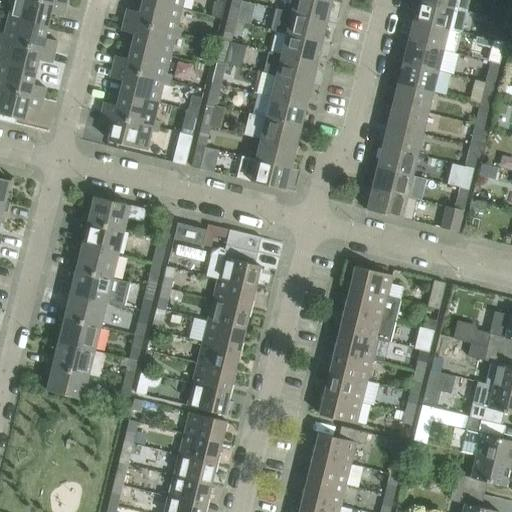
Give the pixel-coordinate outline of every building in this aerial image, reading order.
[(63,16),(66,5),(44,0),(12,0),(8,16),(47,25),(50,13),(63,16)] [(127,9),(124,20),(181,34),(182,28),(177,26),(181,9),(144,0),(142,0),(140,12),(127,9)] [(144,0),(181,9),(183,0),(144,0)] [(286,0),(284,11),(326,21),(332,0),(331,0),(286,0)] [(462,32),(467,11),(421,0),(418,0),(413,20),(460,32),(462,32)] [(421,0),(467,11),(469,0),(421,0)] [(511,9),(511,0),(502,0),(501,6),(511,9)] [(214,3),(210,16),(222,19),(226,2),(219,1),(214,3)] [(230,7),(227,19),(235,21),(239,9),(230,7)] [(272,30),(286,33),(321,42),(326,21),(284,11),(277,9),(272,30)] [(0,32),(0,38),(54,52),(57,41),(44,38),(47,25),(8,16),(4,33),(0,32)] [(227,19),(224,33),(232,35),(235,21),(227,19)] [(180,39),(181,34),(124,20),(121,31),(134,34),(131,46),(170,56),(174,38),(180,39)] [(408,41),(443,50),(454,52),(460,32),(413,20),(408,41)] [(496,27),(493,40),(504,42),(507,30),(496,27)] [(286,33),(281,54),(316,63),(321,42),(286,33)] [(52,63),(54,52),(0,38),(0,44),(1,45),(0,49),(0,63),(36,72),(39,60),(52,63)] [(493,40),(488,61),(499,63),(504,42),(493,40)] [(438,71),(443,50),(408,41),(403,62),(438,71)] [(115,55),(113,66),(170,80),(171,74),(166,73),(170,56),(131,46),(128,58),(115,55)] [(207,60),(209,50),(199,48),(196,58),(207,60)] [(220,49),(217,61),(225,63),(228,51),(220,49)] [(264,73),(276,75),(311,84),(316,63),(281,54),(269,52),(264,73)] [(217,61),(214,73),(222,75),(225,63),(217,61)] [(403,62),(398,83),(433,92),(438,71),(403,62)] [(0,87),(43,98),(46,87),(33,84),(36,72),(0,63),(0,87)] [(168,86),(170,80),(113,66),(110,77),(123,80),(120,93),(158,102),(163,85),(168,86)] [(485,69),(482,82),(494,84),(497,72),(485,69)] [(276,75),(271,96),(306,105),(311,84),(276,75)] [(482,82),(479,94),(491,97),(494,84),(482,82)] [(428,113),(433,92),(398,83),(393,104),(428,113)] [(0,119),(15,124),(16,117),(24,119),(27,106),(40,110),(43,98),(0,87),(0,119)] [(210,91),(206,103),(215,105),(218,93),(210,90),(210,91)] [(104,102),(101,113),(158,127),(160,121),(154,120),(158,102),(120,93),(117,105),(104,102)] [(189,110),(199,112),(202,98),(192,96),(189,110)] [(271,96),(266,117),(301,126),(306,105),(271,96)] [(206,103),(203,115),(212,117),(215,105),(206,103)] [(393,104),(387,125),(422,134),(428,113),(393,104)] [(475,111),(472,124),(484,126),(487,114),(475,111)] [(157,133),(158,127),(101,113),(98,124),(111,127),(108,140),(145,149),(147,150),(151,131),(157,133)] [(246,135),(261,138),(296,147),(301,126),(266,117),(251,114),(246,135)] [(472,124),(469,136),(481,139),(484,126),(472,124)] [(417,155),(422,134),(387,125),(382,146),(417,155)] [(179,132),(175,148),(190,151),(193,135),(179,132)] [(199,132),(196,145),(205,147),(208,135),(199,132)] [(261,138),(255,159),(291,168),(296,147),(261,138)] [(196,145),(191,166),(199,169),(205,147),(196,145)] [(382,146),(377,167),(412,176),(417,155),(382,146)] [(465,153),(462,165),(474,168),(477,156),(465,153)] [(243,156),(237,178),(288,190),(288,189),(286,188),(291,168),(255,159),(243,156)] [(492,167),(481,164),(478,176),(489,178),(492,167)] [(462,165),(457,186),(468,189),(474,168),(462,165)] [(377,167),(372,188),(407,196),(412,176),(377,167)] [(0,200),(10,203),(12,194),(7,193),(10,180),(0,177),(0,200)] [(463,210),(468,189),(457,186),(452,207),(463,210)] [(417,199),(407,196),(372,188),(367,208),(364,208),(364,209),(411,220),(417,199)] [(85,211),(83,220),(124,230),(127,217),(142,221),(145,209),(94,196),(90,210),(85,211)] [(0,219),(2,211),(7,212),(10,203),(0,200),(0,219)] [(446,206),(440,228),(458,232),(463,210),(452,207),(446,206)] [(164,214),(161,226),(158,238),(167,241),(173,216),(164,214)] [(118,254),(124,230),(83,220),(80,229),(85,232),(82,245),(118,254)] [(177,223),(173,238),(203,245),(206,230),(177,223)] [(260,266),(254,264),(261,237),(229,230),(224,249),(223,249),(219,248),(212,253),(211,257),(210,257),(206,276),(217,279),(255,287),(260,266)] [(158,238),(155,251),(164,253),(167,241),(158,238)] [(73,259),(71,268),(112,278),(118,254),(82,245),(79,258),(73,259)] [(390,284),(392,275),(355,266),(350,288),(400,300),(400,299),(403,287),(390,284)] [(71,268),(68,277),(73,280),(70,293),(106,302),(124,306),(130,282),(112,278),(71,268)] [(150,274),(146,287),(155,289),(158,276),(150,274)] [(164,277),(161,287),(169,289),(172,279),(164,277)] [(217,279),(212,299),(250,309),(255,287),(217,279)] [(439,310),(446,283),(434,280),(427,307),(439,310)] [(152,301),(155,289),(146,287),(143,299),(152,301)] [(161,287),(159,297),(167,299),(169,289),(161,287)] [(350,288),(345,309),(395,321),(400,300),(350,288)] [(100,326),(106,302),(70,293),(67,306),(61,307),(59,316),(100,326)] [(245,330),(250,309),(212,299),(207,320),(245,330)] [(395,321),(345,309),(340,330),(377,339),(390,342),(395,321)] [(490,334),(511,339),(511,315),(495,311),(490,334)] [(94,350),(100,326),(59,316),(57,325),(62,328),(58,341),(94,350)] [(426,318),(424,328),(434,331),(436,320),(426,318)] [(154,319),(151,329),(160,331),(162,321),(154,319)] [(207,320),(202,341),(240,351),(245,330),(207,320)] [(138,322),(135,335),(143,337),(146,324),(138,322)] [(419,327),(414,348),(419,349),(429,352),(434,331),(424,328),(419,327)] [(441,327),(439,335),(453,338),(455,331),(441,327)] [(157,341),(160,331),(151,329),(149,339),(157,341)] [(340,330),(334,351),(372,360),(377,339),(340,330)] [(511,339),(490,334),(487,347),(511,352),(511,339)] [(137,361),(143,337),(135,335),(132,347),(129,359),(137,361)] [(49,355),(47,364),(89,374),(94,350),(58,341),(55,355),(49,355)] [(234,371),(240,351),(202,341),(197,362),(234,371)] [(471,343),(467,356),(492,362),(486,384),(511,390),(511,352),(487,347),(471,343)] [(419,349),(414,370),(424,373),(429,352),(419,349)] [(367,381),(372,360),(334,351),(329,372),(367,381)] [(141,371),(149,373),(152,363),(143,361),(141,371)] [(197,362),(192,383),(229,392),(234,371),(197,362)] [(82,399),(89,374),(47,364),(45,373),(50,376),(46,390),(82,399)] [(126,370),(123,383),(131,385),(134,372),(126,370)] [(419,394),(424,373),(414,370),(408,391),(419,394)] [(147,383),(149,373),(141,371),(138,381),(147,383)] [(444,374),(430,371),(422,403),(437,406),(444,374)] [(316,390),(316,391),(361,402),(367,381),(329,372),(326,385),(318,383),(316,390)] [(511,413),(511,390),(486,384),(477,382),(474,394),(490,398),(488,407),(504,411),(511,413)] [(123,383),(120,396),(128,398),(131,385),(123,383)] [(229,392),(192,383),(187,405),(230,416),(233,402),(227,400),(229,392)] [(324,393),(319,414),(356,423),(361,402),(316,391),(324,393)] [(134,398),(132,409),(140,411),(143,401),(134,398)] [(459,414),(467,416),(483,420),(501,425),(504,411),(488,407),(462,401),(459,414)] [(406,402),(403,412),(414,415),(416,404),(406,402)] [(418,419),(431,422),(434,409),(422,406),(418,419)] [(189,412),(184,433),(221,443),(226,421),(189,412)] [(411,426),(414,415),(403,412),(401,424),(411,426)] [(458,451),(474,455),(510,464),(511,457),(511,440),(480,433),(483,420),(467,416),(463,430),(458,451)] [(367,432),(341,426),(338,438),(318,433),(313,455),(350,464),(355,442),(365,444),(367,432)] [(126,431),(124,441),(132,443),(135,433),(126,431)] [(216,464),(221,443),(184,433),(179,454),(216,464)] [(392,439),(389,454),(401,456),(404,442),(392,439)] [(124,441),(121,452),(130,454),(132,443),(124,441)] [(179,454),(174,475),(211,485),(216,464),(179,454)] [(313,455),(308,476),(345,485),(350,464),(313,455)] [(468,477),(505,486),(510,464),(474,455),(468,477)] [(116,472),(113,483),(122,485),(125,475),(116,472)] [(389,474),(384,494),(392,496),(397,476),(389,474)] [(454,487),(462,489),(465,476),(457,474),(454,487)] [(206,506),(211,485),(174,475),(168,496),(206,506)] [(340,505),(345,485),(308,476),(303,496),(340,505)] [(113,483),(111,493),(120,495),(122,485),(113,483)] [(462,489),(454,487),(450,500),(458,502),(462,489)] [(168,496),(164,511),(204,511),(206,506),(168,496)] [(303,496),(298,511),(338,511),(340,505),(303,496)]
